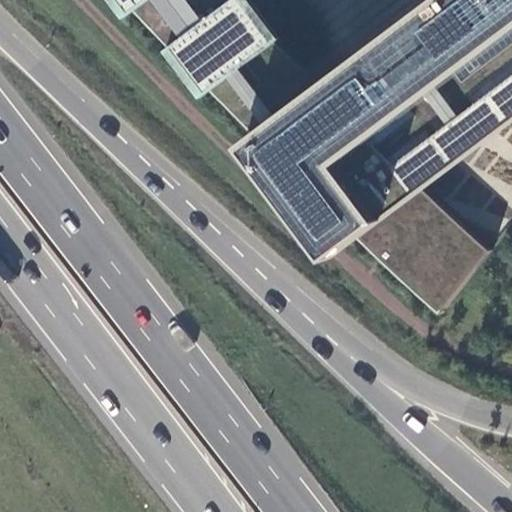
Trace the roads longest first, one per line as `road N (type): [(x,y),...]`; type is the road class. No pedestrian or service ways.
road 1 (track): [(511,374),(438,342),(354,271),(79,0)]
road 2 (trunk): [(294,511),(0,131)]
road 3 (trunk): [(326,349),(0,32)]
road 4 (trunk): [(0,241),(208,511)]
road 5 (trunk): [(508,511),(326,349)]
road 6 (trunk): [(511,420),(470,413),(326,349)]
